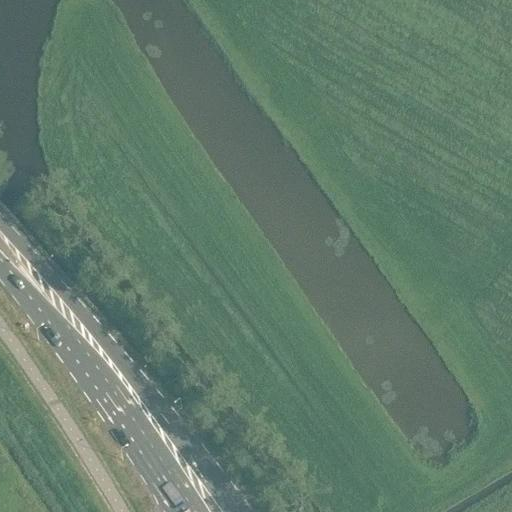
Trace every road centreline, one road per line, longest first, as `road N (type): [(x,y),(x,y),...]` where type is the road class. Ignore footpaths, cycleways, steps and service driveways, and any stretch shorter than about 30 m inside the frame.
road 1 (primary): [(236,511),(101,335),(0,224)]
road 2 (primary): [(0,262),(78,355),(189,511)]
